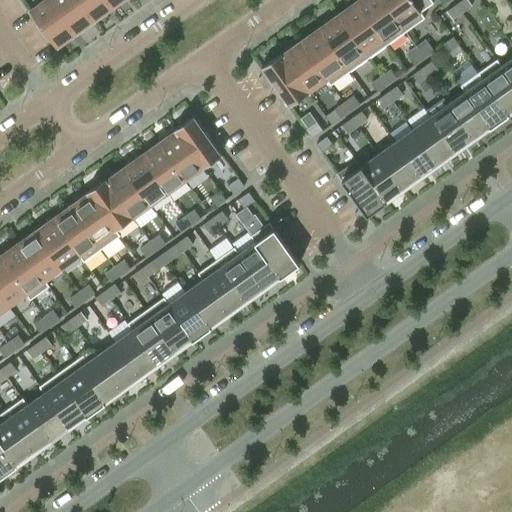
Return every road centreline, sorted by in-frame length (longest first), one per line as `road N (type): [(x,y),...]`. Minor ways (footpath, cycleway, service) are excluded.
road 1 (secondary): [(180,489),(511,256)]
road 2 (residential): [(202,58),(371,294)]
road 3 (secondary): [(371,294),(153,452)]
road 4 (residential): [(198,0),(51,105)]
road 5 (secondary): [(511,194),(371,294)]
road 6 (residential): [(80,146),(202,58)]
